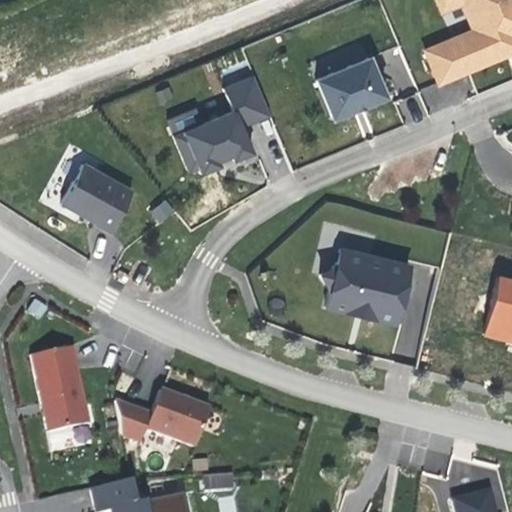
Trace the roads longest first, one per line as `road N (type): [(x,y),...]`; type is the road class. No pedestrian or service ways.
road 1 (residential): [(511,97),(314,179),(244,220),(210,258),(182,336)]
road 2 (residential): [(511,441),(402,415),(182,336)]
road 3 (residential): [(182,336),(0,234)]
